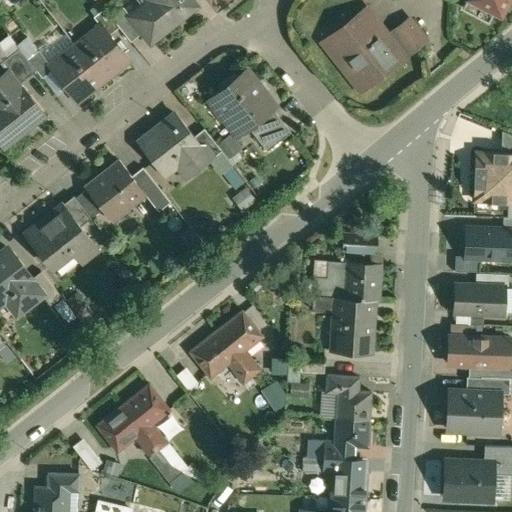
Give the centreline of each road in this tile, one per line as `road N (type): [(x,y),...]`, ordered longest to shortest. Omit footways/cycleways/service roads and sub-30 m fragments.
road 1 (residential): [(366,160),(0,448)]
road 2 (residential): [(401,133),(413,148),(418,180),(396,511)]
road 3 (residential): [(247,14),(0,205)]
road 4 (residential): [(247,14),(366,160)]
road 5 (residential): [(511,43),(401,133)]
